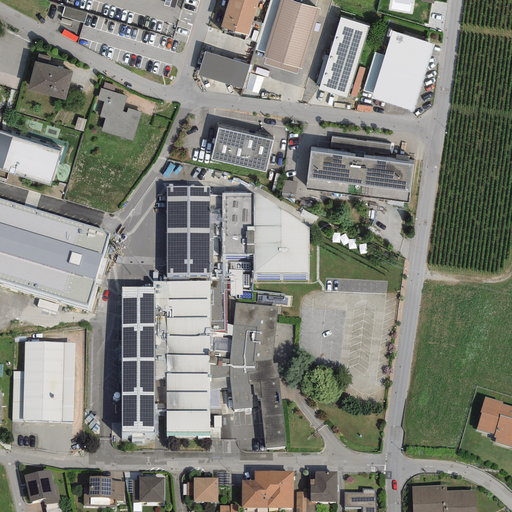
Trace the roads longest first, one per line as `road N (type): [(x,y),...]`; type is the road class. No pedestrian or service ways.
road 1 (residential): [(392,462),(145,463),(0,453)]
road 2 (tertiary): [(437,131),(392,462)]
road 3 (unknown): [(0,192),(113,227),(71,319),(16,316)]
road 4 (residential): [(437,131),(182,92)]
road 5 (residential): [(182,92),(141,88),(0,11)]
road 6 (tertiary): [(455,0),(437,131)]
road 7 (residential): [(511,500),(453,467),(392,462)]
